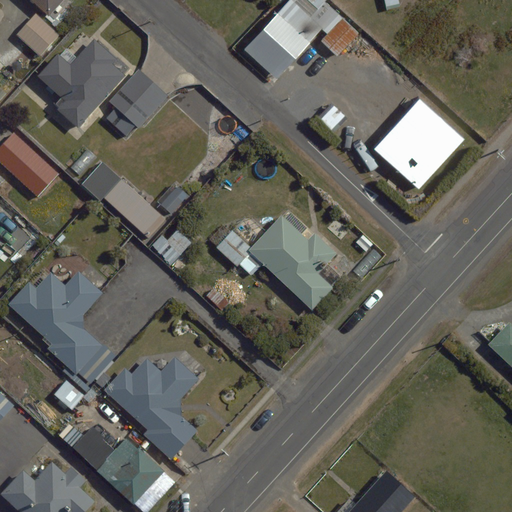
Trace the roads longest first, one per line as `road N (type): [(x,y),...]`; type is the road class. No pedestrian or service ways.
road 1 (residential): [(151,0),(443,268)]
road 2 (residential): [(222,511),(443,268)]
